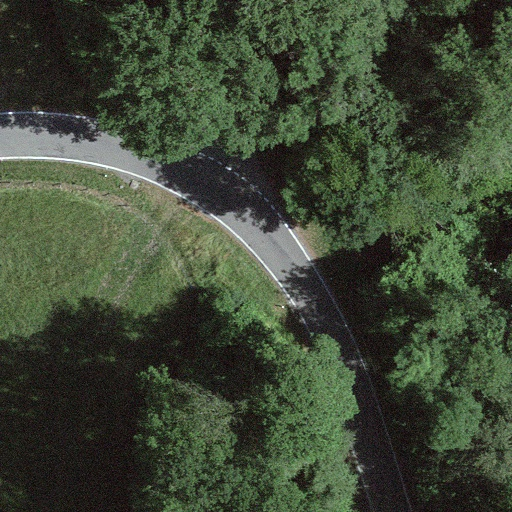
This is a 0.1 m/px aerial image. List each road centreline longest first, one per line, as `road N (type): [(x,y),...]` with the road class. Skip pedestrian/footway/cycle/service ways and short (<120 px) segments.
road 1 (tertiary): [(0,143),(108,147),(161,161),(250,214),(320,316),(363,410),(395,511)]
road 2 (track): [(220,0),(219,78),(195,175)]
